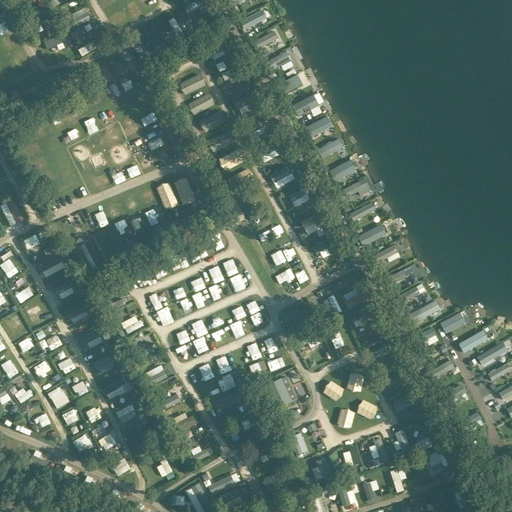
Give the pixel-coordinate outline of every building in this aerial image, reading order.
[(183,5),(186,12),(198,7),(196,0),(183,5)] [(134,16),(141,12),(137,5),(130,9),(134,16)] [(85,7),(66,15),(71,28),(90,20),(85,7)] [(130,9),(120,13),(123,22),(133,18),(130,9)] [(239,19),(244,29),(266,19),(262,9),(239,19)] [(167,20),(173,32),(180,29),(173,17),(167,20)] [(151,45),(159,41),(153,29),(145,33),(151,45)] [(297,70),(305,67),(297,46),(287,50),(293,67),(295,66),(297,70)] [(7,56),(12,65),(26,57),(21,48),(7,56)] [(281,65),(283,69),(292,66),(286,52),(270,58),(274,67),(281,65)] [(222,60),(215,64),(219,71),(226,68),(222,60)] [(282,94),(310,82),(305,71),(277,83),(282,94)] [(183,95),(206,85),(200,73),(178,83),(183,95)] [(248,81),(240,86),(243,92),(251,87),(248,81)] [(14,101),(21,98),(17,89),(10,92),(14,101)] [(314,116),(321,112),(317,104),(323,101),(318,91),(291,105),(297,116),(311,108),(314,116)] [(191,113),(213,106),(210,94),(188,101),(191,113)] [(234,101),(239,113),(252,107),(246,96),(234,101)] [(220,109),(198,121),(205,132),(226,121),(220,109)] [(125,131),(138,127),(135,118),(122,122),(125,131)] [(211,151),(233,143),(230,132),(208,139),(211,151)] [(152,150),(161,145),(157,137),(148,141),(152,150)] [(318,160),(343,147),(338,138),(313,151),(318,160)] [(28,156),(40,151),(37,143),(25,149),(28,156)] [(33,162),(37,171),(48,165),(44,157),(33,162)] [(297,183),(302,180),(299,174),(294,177),(295,179),(297,183)] [(185,176),(173,181),(183,205),(195,200),(185,176)] [(156,186),(166,210),(178,204),(168,181),(156,186)] [(294,206),(309,198),(302,187),(287,195),(294,206)] [(153,189),(143,193),(150,208),(159,203),(153,189)] [(0,205),(11,226),(24,219),(13,198),(0,204),(0,205)] [(371,202),(347,213),(351,222),(375,211),(371,202)] [(105,209),(109,221),(117,218),(114,207),(105,209)] [(155,207),(146,212),(152,225),(161,221),(155,207)] [(89,225),(102,221),(100,213),(87,216),(89,225)] [(313,215),(300,221),(307,234),(319,228),(313,215)] [(359,246),(385,236),(381,225),(355,235),(359,246)] [(95,235),(100,243),(110,238),(105,230),(95,235)] [(36,233),(23,239),(27,249),(40,243),(36,233)] [(71,247),(86,276),(91,273),(93,278),(103,272),(101,268),(104,266),(89,238),(88,239),(78,238),(73,247),(71,247)] [(114,238),(101,244),(105,253),(118,247),(114,238)] [(319,244),(312,246),(314,252),(321,250),(319,244)] [(374,269),(399,257),(393,245),(368,257),(374,269)] [(52,246),(44,250),(47,256),(55,252),(52,246)] [(270,266),(285,261),(281,249),(267,254),(270,266)] [(59,254),(37,262),(42,275),(64,267),(59,254)] [(222,262),(227,276),(237,272),(232,258),(222,262)] [(3,265),(8,276),(19,270),(14,260),(3,265)] [(292,266),(295,275),(303,273),(299,263),(292,266)] [(214,283),(224,279),(217,264),(208,269),(214,283)] [(280,284),(294,276),(290,268),(275,276),(280,284)] [(403,268),(386,276),(390,284),(407,277),(403,268)] [(233,293),(242,289),(235,275),(226,279),(233,293)] [(194,292),(205,287),(201,277),(189,281),(194,292)] [(55,294),(57,293),(60,299),(70,294),(64,282),(52,288),(55,294)] [(23,288),(28,297),(37,292),(31,283),(23,288)] [(405,304),(426,294),(421,283),(400,294),(405,304)] [(208,288),(213,301),(221,298),(216,285),(208,288)] [(172,290),(177,299),(186,295),(182,286),(172,290)] [(81,289),(76,292),(80,299),(85,296),(81,289)] [(359,303),(354,289),(342,294),(347,307),(359,303)] [(155,292),(148,296),(155,310),(162,307),(155,292)] [(333,313),(340,311),(334,294),(328,296),(333,313)] [(181,310),(189,306),(185,298),(178,301),(181,310)] [(251,314),(259,310),(254,301),(246,305),(251,314)] [(413,321),(440,311),(436,301),(410,311),(413,321)] [(241,304),(231,308),(235,318),(245,314),(241,304)] [(65,311),(71,323),(82,318),(76,305),(65,311)] [(155,312),(160,321),(170,316),(165,307),(155,312)] [(41,309),(29,315),(34,325),(46,320),(41,309)] [(249,316),(254,325),(262,321),(257,312),(249,316)] [(460,312),(439,323),(445,334),(465,323),(460,312)] [(121,321),(126,332),(142,326),(137,315),(121,321)] [(213,327),(221,323),(218,316),(210,320),(213,327)] [(19,319),(21,329),(27,328),(24,317),(19,319)] [(229,325),(235,338),(245,333),(239,320),(229,325)] [(191,329),(195,337),(205,333),(201,324),(191,329)] [(223,327),(219,330),(224,338),(228,335),(223,327)] [(431,327),(416,335),(422,347),(438,339),(431,327)] [(87,342),(89,348),(102,342),(96,328),(76,336),(80,345),(87,342)] [(175,332),(180,344),(189,340),(185,329),(175,332)] [(211,332),(214,341),(222,339),(219,329),(211,332)] [(482,329),(457,342),(462,352),(487,339),(482,329)] [(42,330),(35,334),(39,340),(45,336),(42,330)] [(340,333),(330,337),(334,349),(344,345),(340,333)] [(46,340),(51,350),(62,344),(57,334),(46,340)] [(194,338),(197,349),(208,346),(205,335),(194,338)] [(309,346),(321,342),(319,336),(307,341),(309,346)] [(259,343),(264,354),(274,350),(268,339),(259,343)] [(246,344),(251,360),(261,356),(257,341),(246,344)] [(476,354),(480,363),(507,350),(502,341),(476,354)] [(306,350),(311,359),(326,351),(321,342),(306,350)] [(139,353),(156,351),(155,343),(138,345),(139,353)] [(182,358),(193,354),(189,343),(178,347),(182,358)] [(271,368),(285,363),(281,354),(268,359),(271,368)] [(224,355),(215,359),(221,374),(230,370),(224,355)] [(451,369),(453,374),(458,371),(452,357),(433,366),(438,376),(451,369)] [(71,358),(59,362),(63,373),(75,369),(71,358)] [(256,364),(261,373),(269,368),(265,359),(256,364)] [(9,377),(18,373),(12,360),(2,364),(9,377)] [(47,360),(33,366),(37,376),(51,370),(47,360)] [(204,380),(214,376),(208,362),(198,367),(204,380)] [(507,362),(486,372),(490,380),(511,370),(507,362)] [(161,364),(141,374),(153,398),(162,394),(156,382),(167,377),(161,364)] [(361,390),(362,373),(348,373),(347,389),(361,390)] [(231,374),(217,380),(221,391),(236,385),(231,374)] [(281,378),(265,386),(275,409),(291,401),(281,378)] [(109,400),(130,388),(127,382),(122,385),(118,379),(102,388),(109,400)] [(336,401),(343,388),(329,379),(321,391),(336,401)] [(83,380),(72,386),(77,396),(88,390),(83,380)] [(502,400),(511,394),(511,383),(497,391),(502,400)] [(453,406),(468,400),(461,384),(446,390),(453,406)] [(217,385),(210,387),(213,394),(219,391),(217,385)] [(29,386),(15,394),(20,403),(34,394),(29,386)] [(62,386),(48,391),(55,408),(69,402),(62,386)] [(181,389),(155,397),(159,410),(184,402),(181,389)] [(0,404),(11,398),(8,393),(0,397),(0,404)] [(216,400),(221,414),(238,407),(233,393),(216,400)] [(355,413),(372,418),(376,404),(359,399),(355,413)] [(292,421),(305,413),(296,401),(284,410),(292,421)] [(93,403),(83,408),(91,422),(101,417),(93,403)] [(115,411),(121,423),(137,415),(131,404),(115,411)] [(340,407),(335,423),(349,427),(354,411),(340,407)] [(67,425),(78,418),(73,408),(62,415),(67,425)] [(276,410),(279,417),(284,414),(281,408),(276,410)] [(461,417),(467,431),(484,424),(477,410),(461,417)] [(106,418),(100,422),(103,427),(109,424),(106,418)] [(186,420),(176,422),(177,431),(187,428),(186,420)] [(436,427),(433,421),(425,424),(427,431),(436,427)] [(90,429),(93,434),(98,432),(94,426),(90,429)] [(238,433),(242,443),(253,438),(249,428),(238,433)] [(402,429),(393,431),(396,440),(393,441),(395,449),(407,446),(402,429)] [(296,455),(307,450),(300,431),(288,436),(296,455)] [(110,432),(98,440),(105,450),(116,442),(110,432)] [(80,452),(92,443),(85,433),(72,441),(80,452)] [(421,450),(428,446),(424,438),(416,442),(421,450)] [(189,450),(192,455),(203,449),(201,444),(189,450)] [(352,465),(358,464),(356,445),(350,446),(352,465)] [(195,460),(210,454),(208,448),(193,455),(195,460)] [(350,450),(343,451),(345,464),(352,464),(350,450)] [(436,451),(420,459),(424,465),(429,462),(431,466),(441,461),(436,451)] [(164,454),(158,456),(161,464),(157,466),(161,475),(171,471),(164,454)] [(316,466),(311,468),(316,480),(331,475),(324,456),(314,460),(316,466)] [(111,464),(117,475),(130,468),(124,457),(111,464)] [(397,468),(389,470),(394,492),(402,490),(397,468)] [(345,469),(338,471),(340,477),(347,475),(345,469)] [(172,471),(165,475),(168,480),(174,477),(172,471)] [(202,474),(210,493),(239,481),(236,472),(211,482),(207,472),(202,474)] [(374,499),(372,490),(377,489),(376,480),(363,482),(366,500),(374,499)] [(185,489),(193,503),(198,500),(201,505),(209,500),(199,481),(185,489)] [(325,494),(333,491),(331,485),(323,488),(325,494)] [(338,491),(342,506),(356,501),(352,487),(338,491)] [(221,508),(242,499),(237,488),(216,497),(221,508)] [(310,496),(313,511),(328,511),(323,493),(310,496)] [(442,511),(438,498),(425,502),(427,511),(442,511)]
